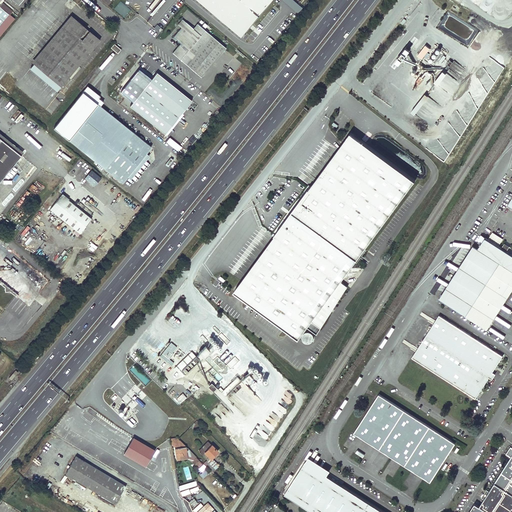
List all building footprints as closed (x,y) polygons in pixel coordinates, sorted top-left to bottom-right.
[(196,0),(239,36),(270,0),(196,0)] [(293,0),(281,0),(297,14),(302,7),(293,0)] [(0,25),(12,11),(3,2),(0,5),(0,25)] [(125,17),(130,8),(119,2),(114,10),(125,17)] [(98,40),(72,17),(33,63),(59,85),(98,40)] [(177,24),(181,27),(186,22),(182,19),(177,24)] [(172,53),(201,77),(226,48),(197,24),(193,28),(186,22),(181,27),(173,37),(180,43),(172,53)] [(110,48),(117,53),(120,50),(114,44),(110,48)] [(425,44),(417,55),(422,59),(430,48),(425,44)] [(55,90),(59,85),(33,63),(29,67),(55,90)] [(130,106),(164,133),(191,100),(157,72),(130,106)] [(434,126),(435,126),(435,131),(429,135),(429,143),(448,155),(458,139),(452,135),(458,135),(460,132),(456,126),(456,123),(445,123),(442,125),(440,124),(433,124),(433,114),(429,110),(435,105),(435,109),(441,105),(431,100),(420,108),(427,95),(426,93),(433,88),(433,75),(432,75),(420,83),(417,89),(422,95),(411,112),(434,126)] [(132,133),(99,106),(103,102),(98,98),(99,96),(87,86),(54,127),(104,168),(122,183),(127,176),(146,153),(151,147),(133,132),(132,133)] [(164,133),(166,135),(193,102),(191,100),(164,133)] [(12,115),(17,108),(13,105),(7,111),(12,115)] [(351,133),(234,293),(299,340),(308,328),(317,335),(348,287),(341,282),(416,180),(351,133)] [(0,139),(21,157),(23,154),(0,135),(0,139)] [(178,151),(181,147),(169,137),(165,141),(178,151)] [(0,181),(21,157),(0,139),(0,181)] [(127,176),(130,179),(149,156),(146,153),(127,176)] [(91,170),(84,177),(94,186),(101,178),(91,170)] [(62,193),(50,208),(79,233),(92,218),(62,193)] [(511,290),(511,255),(485,238),(444,302),(487,329),(511,290)] [(94,240),(90,245),(95,249),(99,244),(94,240)] [(0,280),(29,305),(49,281),(0,241),(0,280)] [(28,306),(29,305),(0,280),(0,284),(4,287),(5,292),(10,292),(23,302),(23,307),(28,306)] [(503,356),(439,315),(412,358),(475,399),(503,356)] [(221,349),(226,345),(218,336),(213,340),(221,349)] [(169,341),(159,356),(172,365),(173,362),(169,359),(177,347),(169,341)] [(153,348),(157,353),(164,346),(160,342),(153,348)] [(278,353),(285,359),(289,354),(282,348),(278,353)] [(179,371),(195,356),(191,351),(173,369),(155,351),(149,358),(165,374),(171,381),(180,372),(179,371)] [(145,385),(150,380),(133,364),(128,370),(145,385)] [(243,383),(258,374),(252,364),(247,368),(250,372),(241,378),(243,383)] [(455,443),(379,394),(354,433),(430,482),(455,443)] [(145,467),(155,450),(132,437),(122,454),(145,467)] [(185,446),(176,437),(170,438),(171,444),(175,448),(177,458),(187,456),(185,446)] [(218,451),(208,441),(198,451),(207,460),(210,458),(211,458),(218,451)] [(88,463),(76,456),(65,473),(115,503),(125,486),(103,473),(88,463)] [(484,499),(479,506),(487,511),(511,511),(511,456),(488,492),(484,499)] [(212,459),(208,463),(215,469),(219,465),(212,459)] [(89,461),(88,463),(103,473),(105,470),(89,461)] [(383,511),(306,462),(285,494),(312,511),(383,511)] [(180,495),(200,491),(198,481),(178,485),(180,495)]
